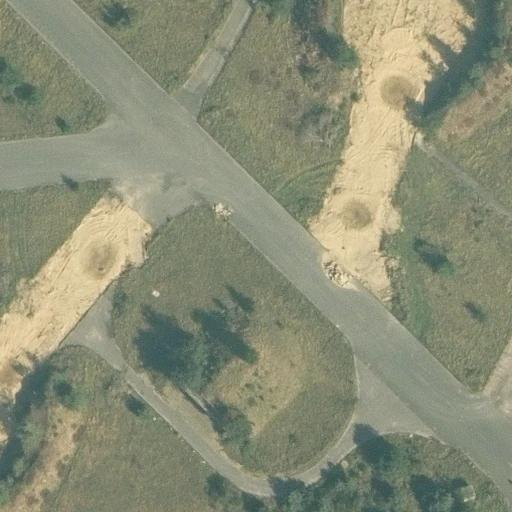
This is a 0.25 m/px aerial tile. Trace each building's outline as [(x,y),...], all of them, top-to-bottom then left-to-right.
[(328,45),(345,76),(356,71),(340,41),(342,1),(330,0),(328,45)] [(468,79),(479,88),(496,65),(500,53),(486,50),(483,59),(468,79)] [(229,432),(230,433),(281,381),(233,333),(181,385),(182,386),(194,398),(193,398),(216,422),(217,421),(229,432)] [(16,474),(24,482),(46,434),(43,403),(29,404),(32,437),(16,474)] [(460,493),(463,504),(474,501),(471,490),(460,493)]
